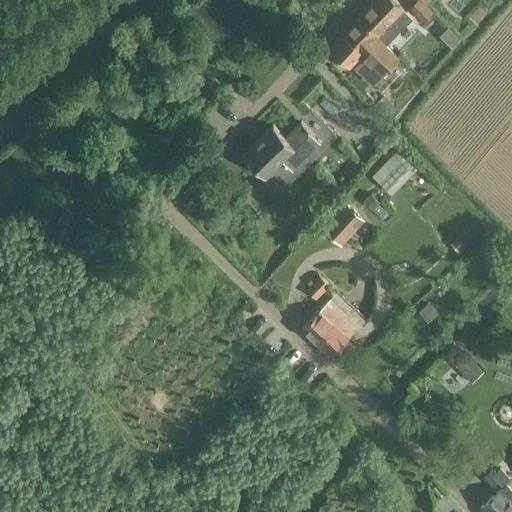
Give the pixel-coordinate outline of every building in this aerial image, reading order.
[(393,0),(375,0),(357,19),(399,58),(401,55),(389,44),(413,18),(399,5),(393,0)] [(421,0),(414,0),(409,6),(423,19),(432,10),(421,0)] [(289,3),(279,16),(295,28),(305,15),(289,3)] [(355,66),(374,85),(399,58),(357,19),(331,47),(349,64),(361,52),(365,56),(355,66)] [(448,26),(440,35),(451,46),(451,47),(451,46),(460,38),(448,26)] [(136,63),(129,70),(138,80),(145,73),(136,63)] [(213,75),(205,82),(210,87),(218,81),(213,75)] [(244,155),(258,169),(265,176),(282,159),(292,169),(321,140),(301,121),(286,137),(273,125),(244,155)] [(398,149),(373,176),(393,195),(416,170),(417,168),(398,149)] [(250,187),(240,198),(253,211),(264,201),(250,187)] [(380,202),(371,193),(364,200),(373,209),(380,202)] [(339,243),(361,217),(346,203),(323,230),(339,243)] [(440,203),(429,213),(440,224),(450,214),(440,203)] [(378,204),(373,210),(382,219),(387,213),(378,204)] [(457,238),(450,244),(458,252),(465,246),(457,238)] [(319,275),(306,289),(317,299),(330,284),(319,275)] [(315,313),(301,328),(331,356),(345,341),(366,320),(336,291),(315,313)] [(428,302),(419,311),(428,321),(437,312),(428,302)] [(467,355),(458,365),(472,381),(482,371),(467,355)] [(492,467),(483,476),(493,487),(498,482),(491,475),(496,471),(492,467)] [(502,487),(481,506),(486,511),(510,511),(511,511),(511,502),(509,500),(511,497),(511,490),(507,485),(511,481),(499,468),(497,470),(496,471),(491,475),(498,482),(502,487)]
